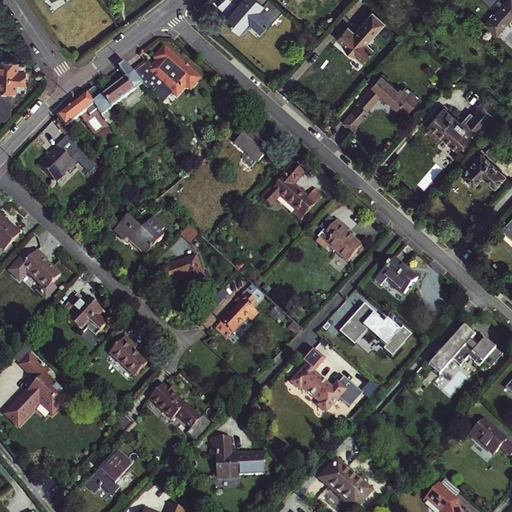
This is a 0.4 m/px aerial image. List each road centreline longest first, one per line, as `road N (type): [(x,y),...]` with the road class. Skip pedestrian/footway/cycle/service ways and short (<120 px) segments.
road 1 (residential): [(403,223),(164,13)]
road 2 (residential): [(403,223),(234,410)]
road 3 (residential): [(0,175),(179,343)]
road 4 (residential): [(480,291),(353,434)]
